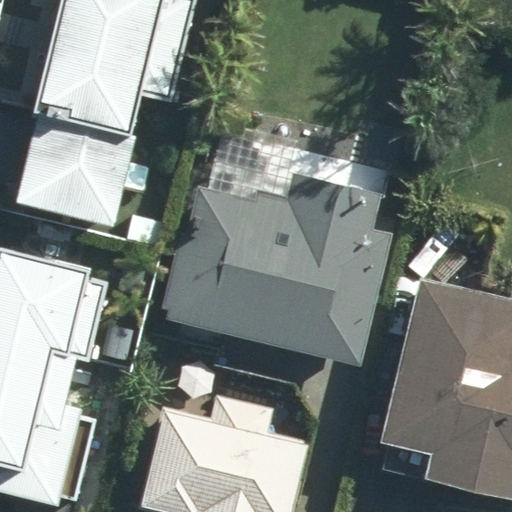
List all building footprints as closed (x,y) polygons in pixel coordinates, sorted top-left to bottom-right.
[(113,130),(124,90),(162,101),(189,0),(50,0),(19,113),(27,115),(3,201),(95,226),(121,132),(113,130)] [(366,194),(286,176),(281,200),(245,193),(243,202),(188,190),(158,323),(347,365),(376,232),(359,228),(366,194)] [(47,409),(62,354),(77,358),(98,280),(0,254),(0,494),(44,505),(69,503),(92,420),(47,409)] [(511,304),(406,281),(370,439),(418,450),(411,481),(504,502),(509,478),(511,478),(511,304)] [(279,511),(296,446),(258,437),(265,406),(210,393),(202,424),(153,413),(132,500),(165,508),(164,511),(279,511)]
